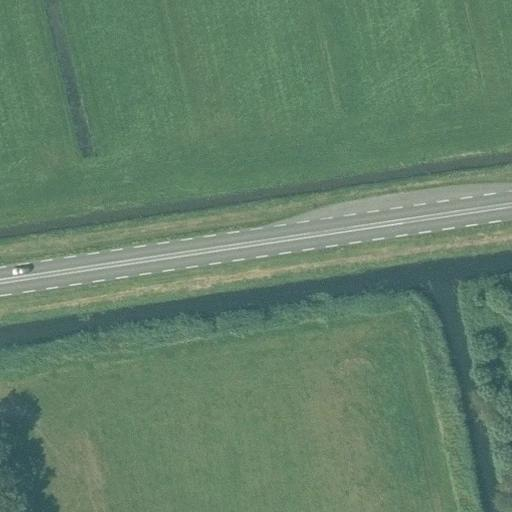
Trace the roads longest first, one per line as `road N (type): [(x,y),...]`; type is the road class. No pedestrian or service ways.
road 1 (primary): [(0,280),(511,205)]
road 2 (unclassified): [(15,0),(33,81),(0,97)]
